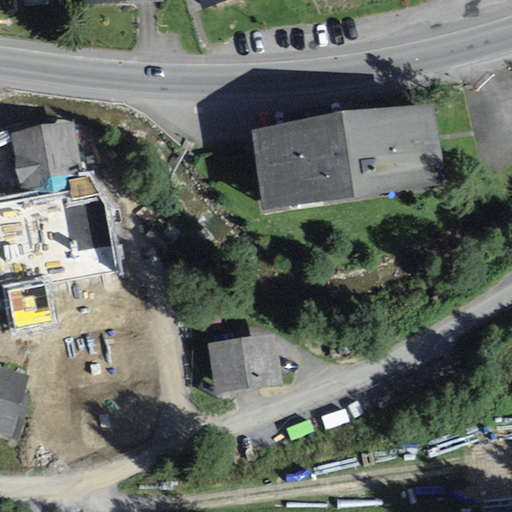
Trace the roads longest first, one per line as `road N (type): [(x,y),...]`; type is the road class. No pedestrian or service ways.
road 1 (unclassified): [(0,483),(80,482),(134,465),(355,380),(452,335),(511,293)]
road 2 (secondary): [(511,31),(306,76),(200,83),(0,67)]
road 3 (unknown): [(0,238),(51,363),(106,370),(134,465)]
